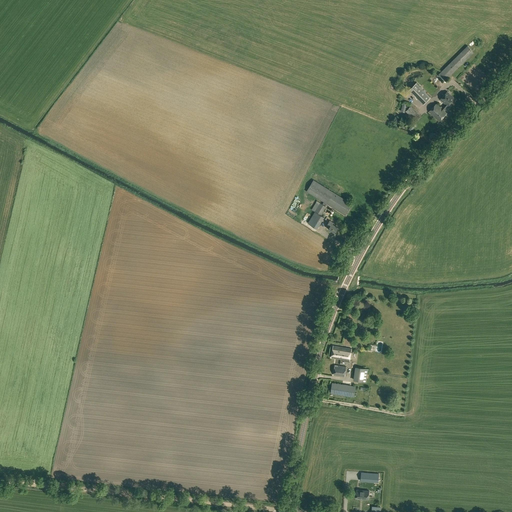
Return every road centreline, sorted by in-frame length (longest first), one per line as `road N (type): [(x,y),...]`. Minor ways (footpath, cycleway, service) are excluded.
road 1 (unclassified): [(286,511),(326,335),(353,269),(410,180),(511,68)]
road 2 (track): [(0,480),(308,511)]
